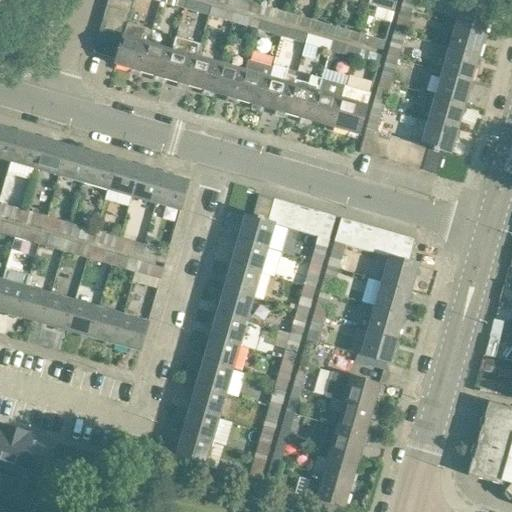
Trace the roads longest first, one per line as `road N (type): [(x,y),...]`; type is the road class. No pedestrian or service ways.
road 1 (residential): [(406,511),(488,231)]
road 2 (unclassified): [(142,423),(221,154)]
road 3 (residential): [(488,231),(221,154)]
road 4 (residential): [(221,154),(49,105)]
